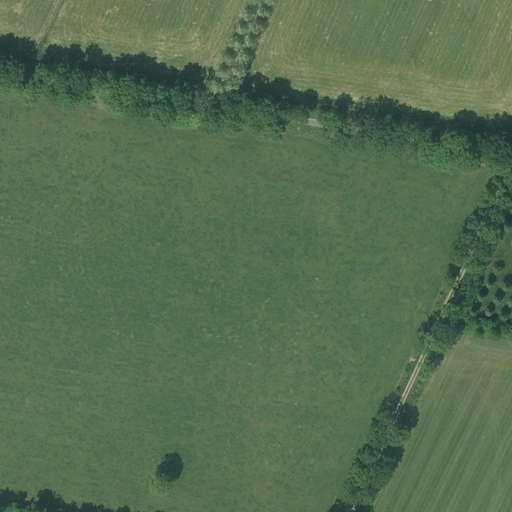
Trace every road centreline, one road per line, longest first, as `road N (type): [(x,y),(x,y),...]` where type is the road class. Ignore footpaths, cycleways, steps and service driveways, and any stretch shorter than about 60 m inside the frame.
road 1 (unclassified): [(0,73),(511,153)]
road 2 (track): [(511,164),(349,511)]
